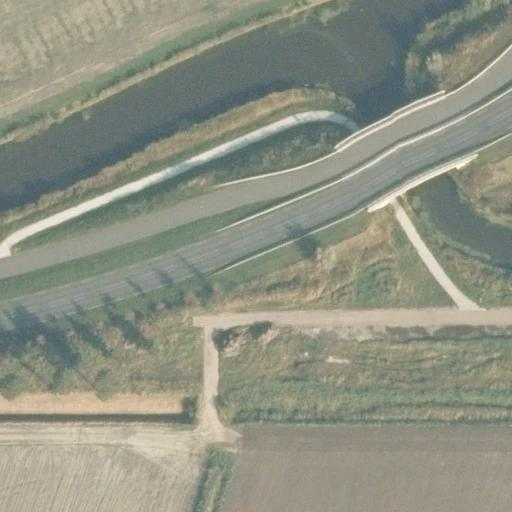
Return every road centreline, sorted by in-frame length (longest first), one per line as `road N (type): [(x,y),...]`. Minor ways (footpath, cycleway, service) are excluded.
road 1 (unclassified): [(511,62),(458,105),(295,183),(0,268)]
road 2 (primary): [(511,110),(247,238),(0,316)]
